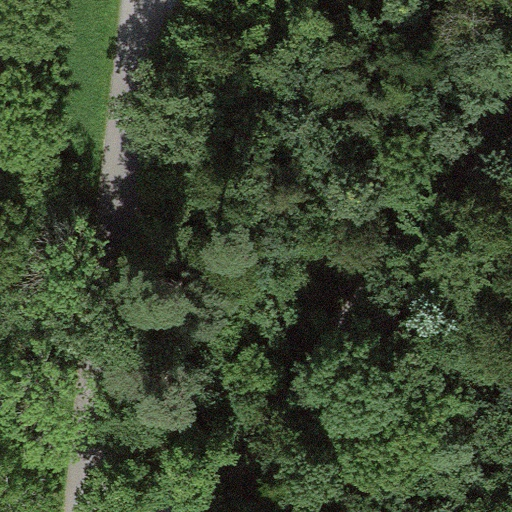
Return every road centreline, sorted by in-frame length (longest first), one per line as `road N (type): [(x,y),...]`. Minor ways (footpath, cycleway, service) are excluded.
road 1 (unclassified): [(148,0),(93,511)]
road 2 (track): [(209,511),(398,333),(511,134)]
